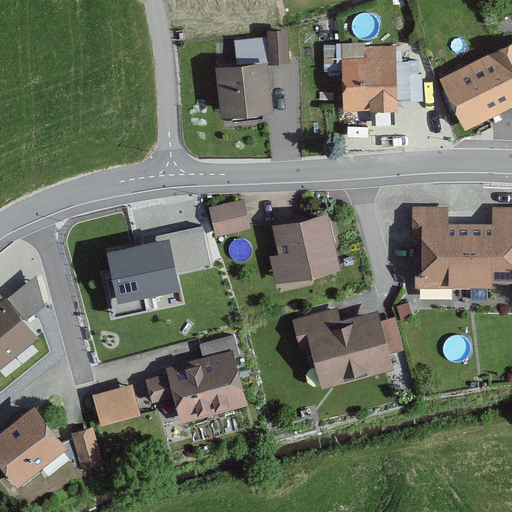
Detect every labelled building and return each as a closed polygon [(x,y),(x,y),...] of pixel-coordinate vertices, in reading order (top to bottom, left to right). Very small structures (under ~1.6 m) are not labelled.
[(234,68),(209,71),(215,119),(271,112),(265,64),(287,62),(283,29),(263,32),(264,37),(231,41),(234,68)] [(511,43),(438,80),(464,132),(511,108),(511,43)] [(359,60),(337,62),(340,113),(392,110),(392,105),(420,103),(418,59),(392,60),(391,45),(358,46),(359,60)] [(214,239),(246,230),(238,198),(206,206),(214,239)] [(444,207),(406,206),(405,233),(415,233),(413,285),(485,287),(485,279),(510,280),(511,241),(511,208),(489,208),(488,226),(443,224),(444,207)] [(271,283),(333,269),(320,213),(266,225),(272,256),(266,257),(271,283)] [(177,289),(167,244),(110,256),(120,302),(177,289)] [(0,364),(33,335),(0,297),(0,364)] [(329,309),(288,320),(296,351),(304,349),(314,389),(388,370),(384,353),(399,349),(392,320),(374,324),(370,312),(332,322),(329,309)] [(241,408),(226,351),(160,367),(162,374),(142,379),(149,405),(167,400),(174,425),(241,408)] [(125,386),(92,396),(101,429),(135,419),(125,386)] [(62,447),(26,405),(0,427),(0,472),(14,488),(62,447)] [(88,430),(69,436),(80,470),(99,464),(88,430)]
